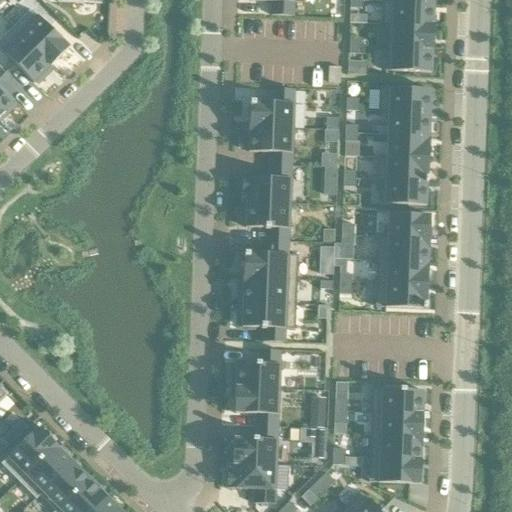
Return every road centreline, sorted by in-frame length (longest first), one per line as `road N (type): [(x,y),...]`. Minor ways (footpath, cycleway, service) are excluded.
road 1 (residential): [(164,509),(186,488),(195,463),(212,0)]
road 2 (tertiary): [(454,511),(476,0)]
road 3 (residential): [(164,509),(0,342)]
road 4 (residential): [(0,178),(130,51),(134,0)]
